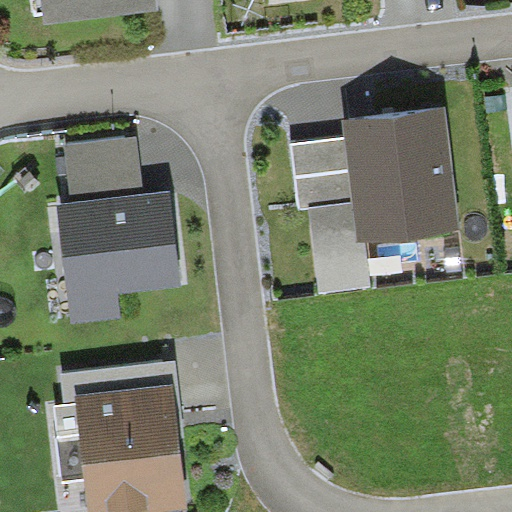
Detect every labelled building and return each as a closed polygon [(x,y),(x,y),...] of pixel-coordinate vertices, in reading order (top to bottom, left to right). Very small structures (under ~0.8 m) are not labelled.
[(459,217),(445,95),(342,106),(345,129),(352,192),(356,229),(365,228),(459,217)] [(72,190),(145,181),(139,126),(66,135),(72,190)] [(352,192),(345,129),(291,135),(298,204),(310,203),(310,197),(352,192)] [(72,190),(59,191),(73,312),(122,306),(119,281),(181,274),(170,179),(153,180),(145,181),(72,190)] [(367,247),(365,228),(356,229),(352,192),(310,197),(310,203),(316,253),(367,247)] [(173,370),(75,381),(90,506),(187,494),(179,421),(173,370)]
